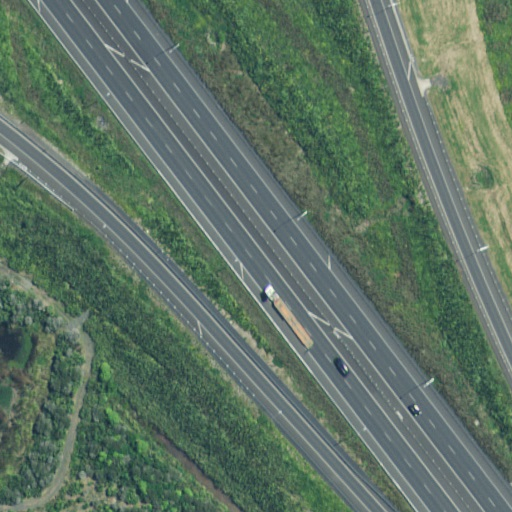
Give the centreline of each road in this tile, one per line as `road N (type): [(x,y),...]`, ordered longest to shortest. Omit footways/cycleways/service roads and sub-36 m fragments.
road 1 (motorway): [(443,511),(53,0)]
road 2 (motorway): [(107,0),(497,511)]
road 3 (motorway): [(377,511),(161,272),(0,125)]
road 4 (motorway): [(375,0),(511,364)]
road 5 (track): [(0,509),(54,511),(75,464),(94,354),(60,311),(0,276)]
